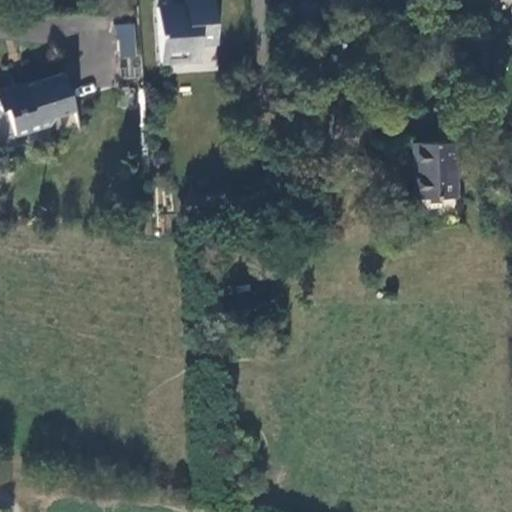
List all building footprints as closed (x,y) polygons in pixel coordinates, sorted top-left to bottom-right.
[(215,0),(185,0),(186,3),(159,5),(164,63),(202,60),(201,42),(219,40),(215,0)] [(133,23),(115,24),(117,59),(136,57),(133,23)] [(321,43),(362,44),(362,27),(321,26),(321,43)] [(13,68),(0,71),(0,102),(1,108),(8,106),(16,133),(50,124),(53,116),(74,110),(64,73),(18,87),(13,68)] [(454,139),(413,139),(414,194),(455,193),(454,139)] [(511,205),(509,205),(509,201),(493,201),(494,226),(511,226),(511,205)] [(238,258),(237,235),(215,236),(216,260),(238,258)]
